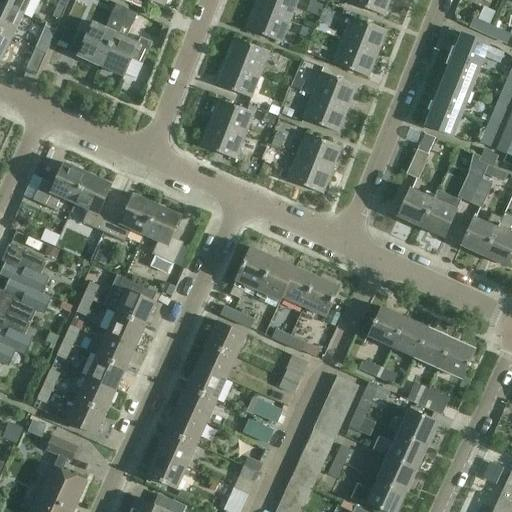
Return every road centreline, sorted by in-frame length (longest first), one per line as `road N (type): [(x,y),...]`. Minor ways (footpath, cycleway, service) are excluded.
road 1 (residential): [(100,511),(239,199)]
road 2 (residential): [(373,259),(260,511)]
road 3 (residential): [(342,245),(441,0)]
road 4 (residential): [(439,511),(511,353)]
road 5 (residential): [(140,153),(205,0)]
road 6 (residential): [(511,322),(373,259)]
